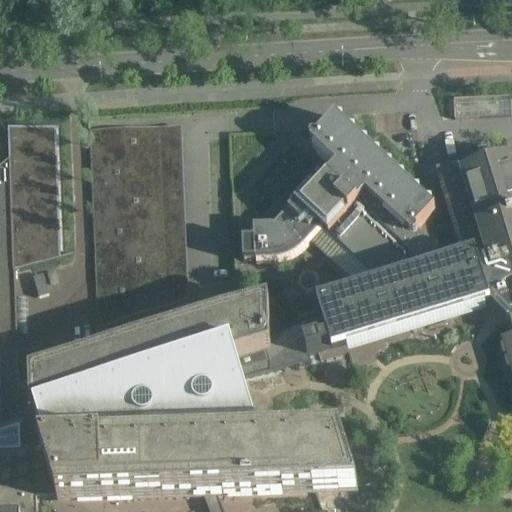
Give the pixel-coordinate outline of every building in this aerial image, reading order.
[(510,98),(478,100),(479,120),(511,119),(510,98)] [(330,322),(334,337),(481,291),(499,310),(501,312),(508,320),(511,332),(511,335),(501,340),(511,376),(511,162),(510,155),(453,172),(451,166),(436,171),(464,266),(454,269),(415,232),(434,212),(334,118),(315,138),(314,138),(313,137),(311,138),(310,138),(309,139),(309,140),(309,141),(309,142),(309,143),(310,144),(331,165),(274,226),(252,227),(253,254),(237,255),(237,262),(272,262),(283,260),(293,255),(302,248),(319,229),(384,288),(384,290),(325,308),(328,315),(330,322)] [(60,259),(55,130),(8,131),(9,162),(5,166),(0,162),(0,511),(36,511),(36,499),(55,498),(57,506),(204,500),(208,511),(222,511),(218,500),(357,495),(341,439),(331,440),(331,435),(343,434),(342,431),(342,427),(340,424),(339,421),(336,419),(334,417),(331,415),(328,414),(324,413),(321,413),(318,413),(314,414),(311,416),(308,418),(306,420),(304,423),(302,426),(301,429),(301,432),(301,436),(313,435),(313,440),(251,442),(251,436),(257,436),(257,433),(255,433),(248,409),(237,373),(271,365),(330,322),(328,315),(270,343),(268,304),(29,377),(30,384),(19,385),(15,275),(73,257),(73,255),(60,259)] [(90,134),(100,333),(189,303),(184,131),(90,134)] [(378,439),(366,439),(367,455),(379,455),(378,439)]
